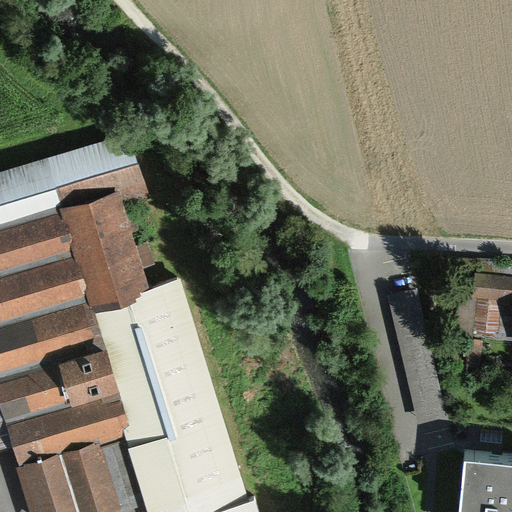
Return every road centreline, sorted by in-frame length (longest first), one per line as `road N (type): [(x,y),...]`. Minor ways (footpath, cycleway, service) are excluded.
road 1 (track): [(123,0),(294,197),(379,250)]
road 2 (residential): [(511,249),(403,245),(379,250),(366,272),(402,446)]
